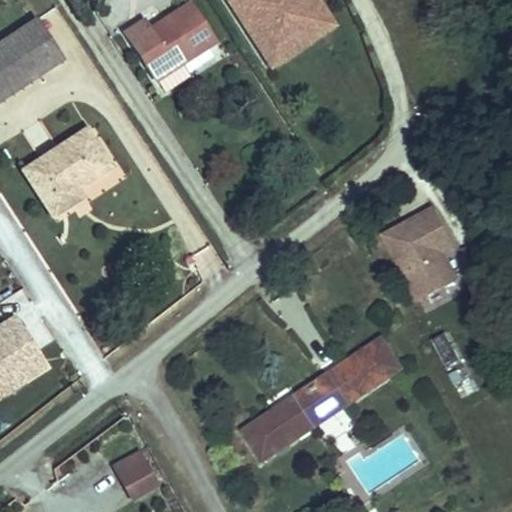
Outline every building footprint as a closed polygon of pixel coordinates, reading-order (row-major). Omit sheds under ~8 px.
[(228,0),(246,28),(261,18),(279,46),(307,28),(309,32),(329,19),(317,0),(228,0)] [(145,21),(126,34),(157,81),(182,65),(215,43),(190,5),(151,31),(145,21)] [(261,18),(246,28),(272,67),(334,26),(329,19),(309,32),(307,28),(279,46),(261,18)] [(36,21),(0,44),(0,102),(63,61),(36,21)] [(182,65),(157,81),(165,94),(190,78),(182,65)] [(67,196),(77,190),(111,168),(87,131),(24,172),(53,217),(73,204),(67,196)] [(114,166),(83,188),(89,197),(121,175),(114,166)] [(73,204),(82,198),(77,190),(67,196),(73,204)] [(457,280),(443,254),(454,248),(433,210),(384,237),(419,301),(457,280)] [(15,318),(5,325),(15,340),(25,334),(15,318)] [(5,325),(0,327),(0,397),(27,380),(21,370),(22,363),(37,353),(25,334),(15,340),(5,325)] [(368,358),(382,348),(379,343),(364,353),(368,358)] [(364,353),(343,367),(345,370),(331,379),(329,377),(247,432),(265,458),(316,423),(313,419),(343,399),(346,404),(397,369),(382,348),(368,358),(364,353)] [(37,353),(22,363),(21,370),(27,380),(47,367),(37,353)] [(331,379),(345,370),(343,367),(329,377),(331,379)] [(316,423),(346,404),(343,399),(313,419),(316,423)] [(139,453),(115,467),(121,477),(145,463),(139,453)] [(145,463),(121,477),(133,499),(157,485),(145,463)]
